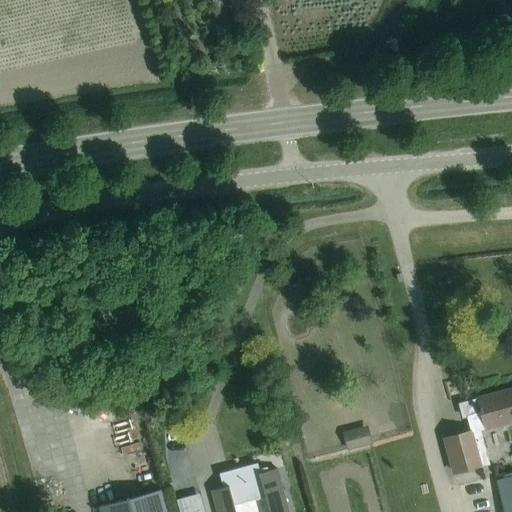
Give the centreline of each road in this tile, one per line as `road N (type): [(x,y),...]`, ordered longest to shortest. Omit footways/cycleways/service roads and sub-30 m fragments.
road 1 (unclassified): [(0,219),(292,173)]
road 2 (secondary): [(0,164),(286,122)]
road 3 (secondary): [(286,122),(511,96)]
road 4 (unknown): [(0,313),(19,383),(78,511)]
road 5 (unclassified): [(381,166),(396,211),(412,220),(511,215)]
road 6 (unclassified): [(381,166),(511,158)]
road 7 (unknown): [(286,122),(254,0)]
